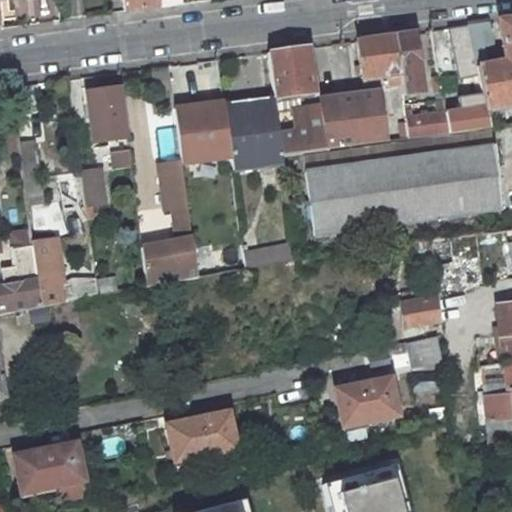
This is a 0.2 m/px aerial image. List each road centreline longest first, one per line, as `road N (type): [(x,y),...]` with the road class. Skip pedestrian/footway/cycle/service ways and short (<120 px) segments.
road 1 (residential): [(448,0),(0,59)]
road 2 (residential): [(0,432),(310,371)]
